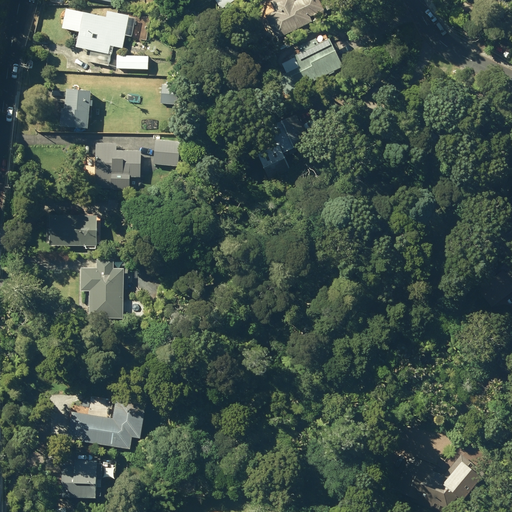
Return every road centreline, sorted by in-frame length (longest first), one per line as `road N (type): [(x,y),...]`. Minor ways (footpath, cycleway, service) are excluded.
road 1 (residential): [(0,137),(21,0)]
road 2 (residential): [(414,0),(451,50),(511,82)]
